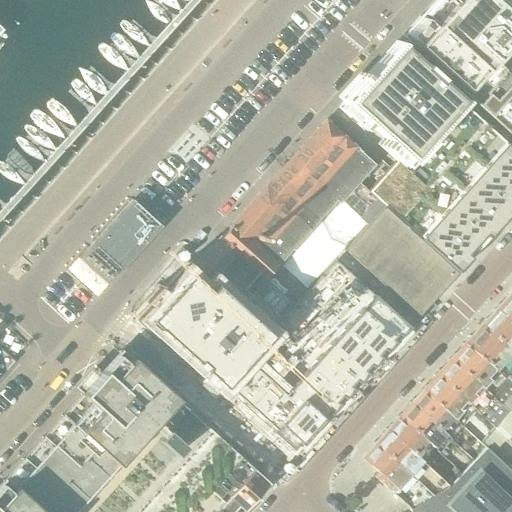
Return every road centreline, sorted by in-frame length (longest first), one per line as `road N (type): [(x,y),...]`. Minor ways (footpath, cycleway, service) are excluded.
road 1 (residential): [(109,317),(389,0)]
road 2 (residential): [(298,488),(511,252)]
road 3 (residential): [(298,488),(109,317)]
road 4 (residential): [(0,438),(109,317)]
